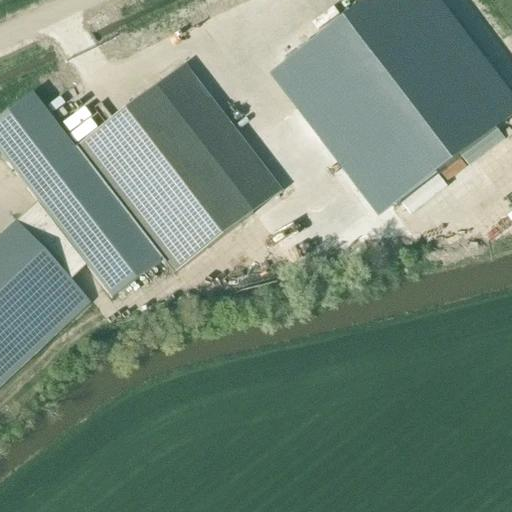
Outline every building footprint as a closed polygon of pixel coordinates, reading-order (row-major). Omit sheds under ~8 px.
[(393,209),(505,124),(410,0),(369,0),(284,65),(393,209)] [(0,154),(111,299),(160,262),(172,277),(252,215),(154,89),(74,151),(31,94),(0,117),(0,154)] [(233,233),(242,245),(279,217),(270,206),(233,233)] [(16,224),(0,238),(0,387),(90,303),(16,224)] [(225,239),(190,266),(198,276),(233,249),(225,239)]
